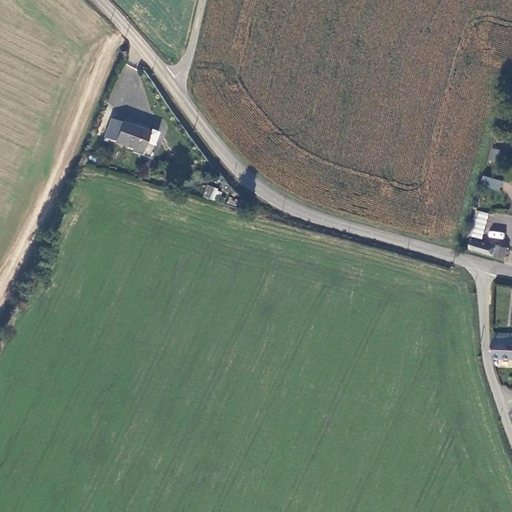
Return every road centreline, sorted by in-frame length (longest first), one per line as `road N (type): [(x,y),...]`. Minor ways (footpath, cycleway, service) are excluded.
road 1 (tertiary): [(173,84),(229,158),(299,211),(482,265)]
road 2 (unclassified): [(482,265),(483,350),(511,437)]
